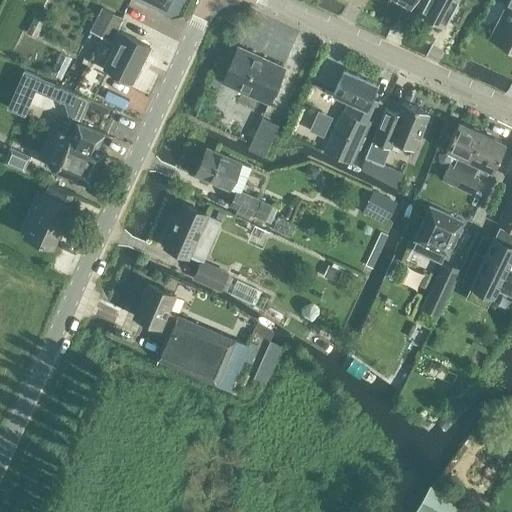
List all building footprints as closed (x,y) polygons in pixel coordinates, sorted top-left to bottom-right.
[(146,0),(166,10),(170,0),(146,0)] [(455,0),(427,0),(420,12),(442,24),(455,0)] [(511,0),(508,0),(505,6),(489,37),(511,48),(511,0)] [(100,7),(88,30),(110,42),(122,19),(100,7)] [(37,37),(44,22),(34,17),(26,31),(37,37)] [(150,46),(118,30),(112,42),(116,44),(104,68),(132,82),(134,78),(137,77),(141,69),(140,66),(150,46)] [(269,102),(284,68),(238,47),(223,81),(269,102)] [(324,151),(349,162),(367,122),(371,124),(381,101),(370,96),(376,83),(344,69),(333,93),(350,100),(345,111),(342,110),(324,151)] [(68,89),(25,70),(9,107),(23,114),(35,87),(63,100),(68,89)] [(403,100),(398,111),(385,106),(364,156),(383,164),(393,139),(413,148),(429,111),(403,100)] [(262,117),(247,148),(264,156),(278,125),(262,117)] [(456,185),(482,131),(458,120),(445,148),(458,154),(453,165),(449,163),(442,178),(456,185)] [(91,185),(106,151),(98,147),(105,133),(77,121),(71,135),(61,130),(45,164),(91,185)] [(482,131),(456,185),(471,191),(478,177),(474,175),(479,164),(492,170),(505,143),(482,131)] [(9,147),(2,162),(22,171),(29,156),(9,147)] [(229,188),(240,162),(207,148),(196,173),(229,188)] [(403,172),(383,164),(364,156),(360,168),(396,188),(403,172)] [(317,174),(319,168),(309,164),(305,174),(311,176),(317,174)] [(44,191),(24,235),(52,248),(72,204),(69,202),(73,193),(50,183),(46,192),(44,191)] [(274,206),(238,189),(230,206),(267,222),(274,206)] [(375,191),(364,211),(386,223),(396,204),(375,191)] [(511,193),(498,221),(497,223),(511,230),(511,193)] [(189,256),(207,214),(183,204),(164,245),(189,256)] [(463,220),(430,205),(415,238),(417,239),(413,248),(441,261),(445,252),(447,253),(463,220)] [(290,219),(294,209),(290,207),(285,217),(290,219)] [(221,220),(224,213),(218,211),(215,217),(221,220)] [(476,252),(466,272),(474,275),(470,284),(471,284),(472,283),(493,293),(492,295),(493,295),(497,286),(511,293),(511,232),(499,226),(494,236),(493,236),(490,241),(483,237),(477,250),(474,249),(474,250),(476,252)] [(200,261),(193,278),(219,289),(227,272),(200,261)] [(342,270),(328,264),(323,276),(337,282),(342,270)] [(438,314),(452,282),(438,275),(423,307),(438,314)] [(134,315),(170,330),(158,359),(216,384),(235,340),(167,311),(174,294),(148,283),(134,315)] [(455,511),(461,503),(430,485),(414,511),(455,511)]
